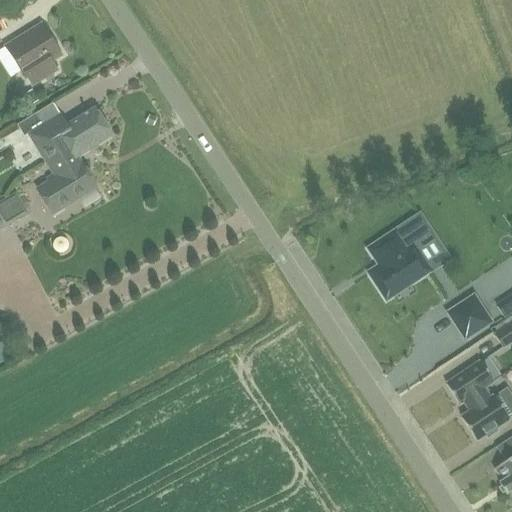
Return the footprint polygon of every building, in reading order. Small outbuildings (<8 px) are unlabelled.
[(62,53),(58,47),(42,22),(5,45),(25,76),(27,75),(33,83),(57,68),(51,59),(62,53)] [(54,169),(78,155),(77,154),(112,132),(95,106),(68,124),(60,112),(29,132),(39,148),(47,144),(55,155),(48,159),(54,169)] [(59,176),(39,188),(54,211),(97,184),(83,161),(82,161),(78,155),(54,169),(59,176)] [(0,230),(12,223),(0,204),(0,230)] [(388,299),(430,271),(413,246),(407,250),(396,233),(371,250),(379,261),(382,259),(386,264),(371,273),(388,299)] [(474,299),(451,314),(466,338),(490,322),(474,299)] [(509,320),(511,318),(511,299),(501,306),(509,320)] [(511,324),(495,335),(504,349),(511,343),(511,324)] [(490,399),(487,394),(484,389),(494,382),(481,362),(447,385),(460,404),(464,402),(471,412),(462,418),(477,441),(486,435),(488,438),(499,431),(497,428),(510,419),(494,396),(490,399)] [(511,458),(495,470),(496,471),(497,471),(504,482),(501,483),(500,484),(507,495),(509,494),(508,494),(511,492),(511,494),(511,458)]
